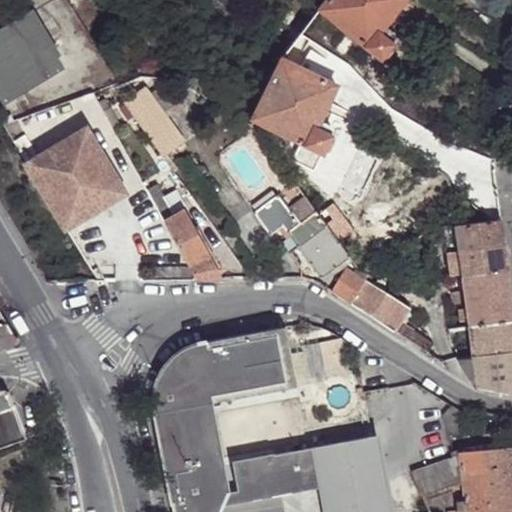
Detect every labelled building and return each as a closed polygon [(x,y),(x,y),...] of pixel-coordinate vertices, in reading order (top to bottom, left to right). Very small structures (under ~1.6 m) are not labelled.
[(405,0),(329,0),(322,11),(320,12),(382,59),(395,42),(395,33),(391,30),(385,26),(397,11),(405,0)] [(410,21),(397,11),(385,26),(391,30),(397,22),(404,28),(410,21)] [(0,31),(0,94),(4,101),(63,65),(31,12),(0,31)] [(336,85),(281,59),(253,118),(305,144),(323,153),(332,135),(328,124),(319,120),(336,85)] [(183,106),(166,82),(150,94),(167,118),(183,106)] [(123,97),(161,152),(181,138),(167,118),(150,94),(142,83),(123,97)] [(39,156),(28,163),(67,227),(125,192),(86,128),(39,156)] [(39,156),(25,135),(14,141),(28,163),(39,156)] [(323,153),(305,144),(298,159),(316,169),(323,153)] [(159,190),(150,195),(160,212),(168,207),(159,190)] [(332,272),(351,258),(308,199),(291,211),(280,195),(255,212),(271,235),(284,226),(323,278),(332,272)] [(165,221),(197,279),(221,278),(220,275),(184,210),(165,221)] [(499,221),(493,221),(456,225),(459,253),(503,246),(499,221)] [(503,246),(459,253),(462,275),(506,270),(503,246)] [(415,271),(411,259),(408,254),(386,271),(408,283),(412,276),(415,271)] [(408,307),(360,278),(345,268),(337,281),(330,291),(393,331),(399,321),(408,307)] [(511,319),(506,270),(462,275),(469,327),(511,321),(511,319)] [(0,348),(20,344),(0,310),(0,348)] [(287,333),(285,321),(200,336),(194,337),(186,340),(179,345),(172,349),(166,355),(161,362),(158,370),(155,377),(153,386),(152,394),(152,403),(169,497),(171,496),(173,511),(199,511),(200,511),(203,508),(205,504),(206,499),(206,495),(205,490),(228,486),(228,484),(223,457),(211,459),(200,398),(212,396),(287,383),(278,334),(287,333)] [(393,331),(415,345),(421,336),(399,321),(393,331)] [(511,353),(511,321),(469,327),(473,357),(511,353)] [(473,357),(469,327),(446,330),(456,359),(473,357)] [(287,333),(278,334),(287,383),(296,381),(287,333)] [(511,393),(511,353),(473,357),(476,386),(511,393)] [(473,357),(456,359),(474,386),(476,386),(473,357)] [(3,390),(0,390),(0,411),(13,407),(8,394),(3,390)] [(212,396),(200,398),(211,459),(223,457),(212,396)] [(454,404),(445,415),(450,435),(459,432),(469,411),(454,404)] [(13,407),(0,411),(0,447),(25,439),(24,437),(13,407)] [(369,431),(232,455),(237,483),(239,493),(319,479),(324,511),(388,511),(387,501),(382,501),(369,431)] [(458,511),(511,511),(511,445),(459,452),(462,476),(462,482),(465,502),(458,502),(458,511)] [(459,452),(451,453),(453,459),(413,474),(419,491),(462,476),(459,452)] [(229,495),(239,493),(237,483),(228,484),(228,486),(229,495)] [(199,511),(221,511),(230,496),(229,495),(228,486),(205,490),(206,495),(206,499),(205,504),(203,508),(200,511),(199,511)]
